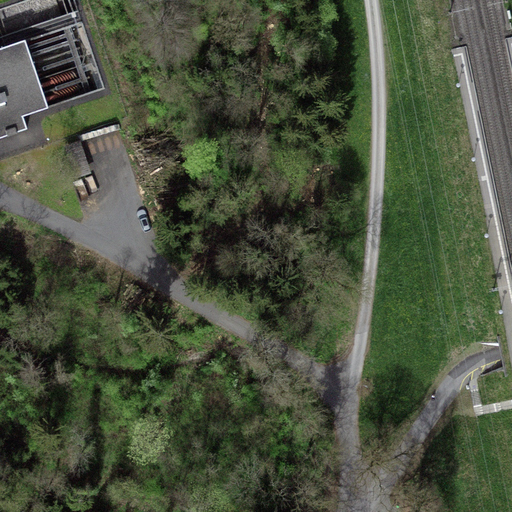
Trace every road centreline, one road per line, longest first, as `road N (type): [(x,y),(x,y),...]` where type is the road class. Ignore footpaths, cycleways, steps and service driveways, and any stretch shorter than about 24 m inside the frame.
road 1 (unclassified): [(347,408),(300,366),(125,258),(0,199)]
road 2 (track): [(369,0),(376,193),(354,369)]
road 3 (unclassified): [(511,350),(455,377),(360,511)]
